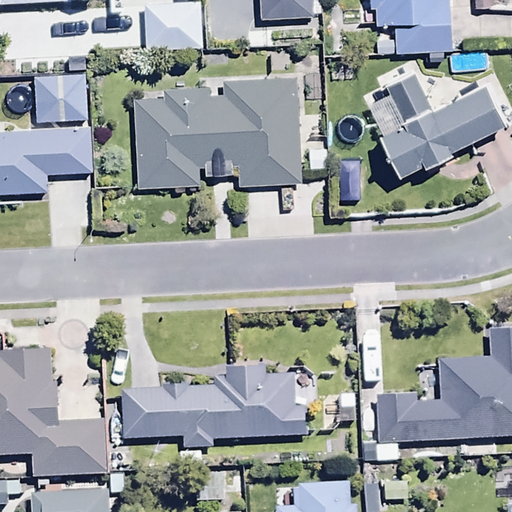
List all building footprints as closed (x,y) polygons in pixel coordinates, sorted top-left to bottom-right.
[(0,0),(0,8),(98,3),(98,0),(0,0)] [(258,0),(259,20),(313,17),(311,0),(258,0)] [(367,0),(368,12),(374,11),(375,28),(394,28),(395,55),(450,53),(448,0),(367,0)] [(197,6),(144,8),(146,55),(199,53),(197,6)] [(295,58),(295,80),(318,80),(318,58),(295,58)] [(68,77),(35,79),(37,125),(86,123),(83,60),(67,60),(68,77)] [(379,140),(398,179),(421,168),(423,173),(450,159),(448,156),(503,129),(484,90),(431,116),(412,77),(383,91),(402,128),(379,140)] [(207,91),(160,94),(160,102),(133,104),(137,192),(199,189),(199,178),(237,176),(238,189),(299,186),(294,82),(221,86),(221,100),(207,101),(207,91)] [(0,198),(45,197),(45,176),(90,174),(88,130),(0,132),(0,198)] [(376,399),(379,447),(511,439),(511,331),(486,332),(488,361),(437,364),(439,404),(414,405),(413,397),(376,399)] [(0,460),(29,460),(29,479),(105,477),(103,424),(55,425),(53,354),(0,354),(0,460)] [(120,393),(122,441),(180,439),(180,452),(212,451),(211,441),(301,438),(300,410),(293,410),(292,378),(264,379),(264,369),(224,370),(225,380),(212,380),(212,390),(120,393)] [(353,511),(352,485),(293,488),(294,509),(276,509),(275,511),(353,511)] [(106,511),(106,493),(29,497),(29,511),(106,511)]
